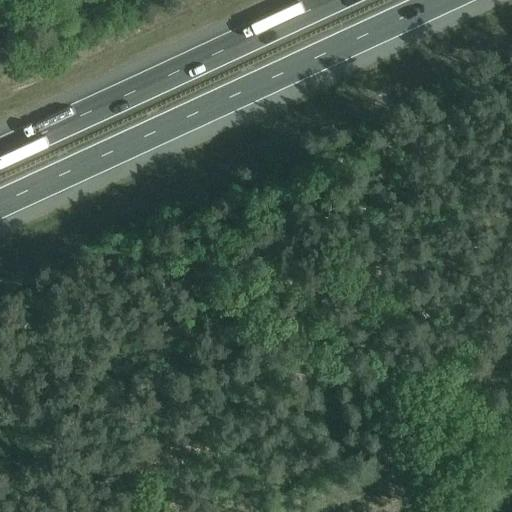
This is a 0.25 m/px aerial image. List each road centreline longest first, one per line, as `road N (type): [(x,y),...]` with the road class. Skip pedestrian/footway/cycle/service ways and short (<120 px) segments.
road 1 (motorway): [(0,202),(440,0)]
road 2 (motorway): [(330,0),(0,152)]
